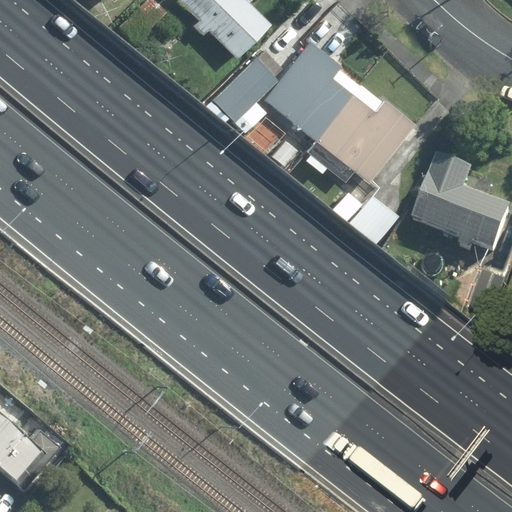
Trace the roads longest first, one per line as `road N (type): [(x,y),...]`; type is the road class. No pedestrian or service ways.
road 1 (motorway): [(0,42),(209,220),(511,456)]
road 2 (motorway): [(479,511),(0,125)]
